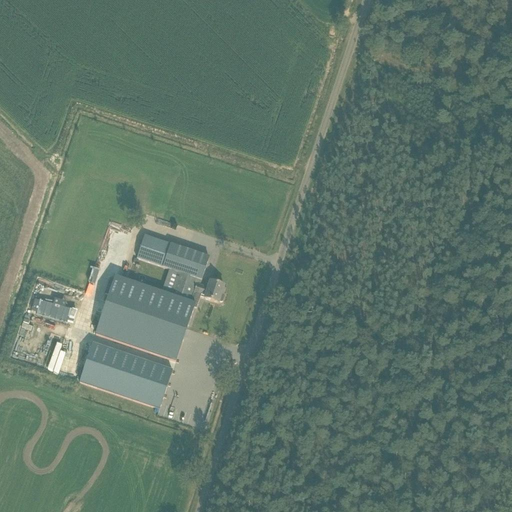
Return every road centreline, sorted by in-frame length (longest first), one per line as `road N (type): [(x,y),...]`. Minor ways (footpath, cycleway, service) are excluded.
road 1 (residential): [(266,297),(366,0)]
road 2 (residential): [(266,297),(199,511)]
road 3 (track): [(266,297),(423,349)]
